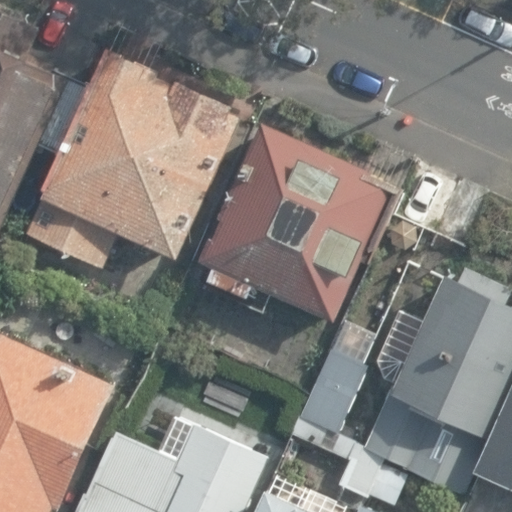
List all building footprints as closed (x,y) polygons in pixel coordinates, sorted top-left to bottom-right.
[(242,103),(108,46),(32,242),(100,267),(114,237),(179,258),(242,103)] [(0,216),(62,80),(0,56),(0,216)] [(395,174),(257,118),(190,265),(328,322),(395,174)] [(449,176),(416,164),(386,223),(421,239),(449,176)] [(511,366),(511,296),(449,272),(354,445),(449,489),(511,366)] [(58,511),(118,382),(0,333),(0,511),(2,511),(58,511)] [(511,396),(478,464),(511,481),(511,396)] [(172,450),(110,430),(69,511),(233,511),(259,455),(192,420),(172,450)] [(309,511),(259,491),(248,511),(309,511)]
